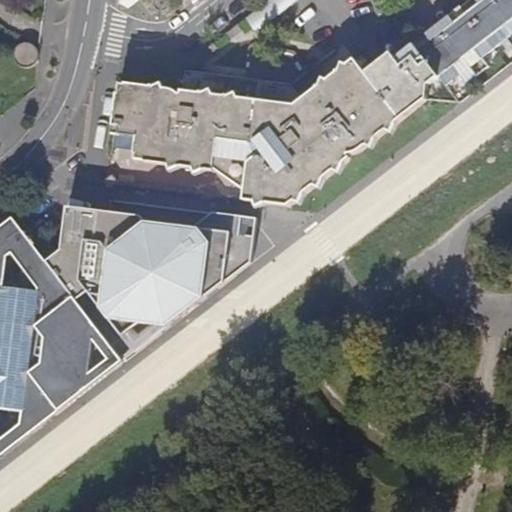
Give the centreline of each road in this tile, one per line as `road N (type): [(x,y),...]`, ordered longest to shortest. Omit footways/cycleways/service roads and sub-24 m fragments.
road 1 (track): [(487,313),(457,511)]
road 2 (residential): [(0,175),(46,125),(64,92),(77,35)]
road 3 (residential): [(221,0),(162,43),(77,35)]
